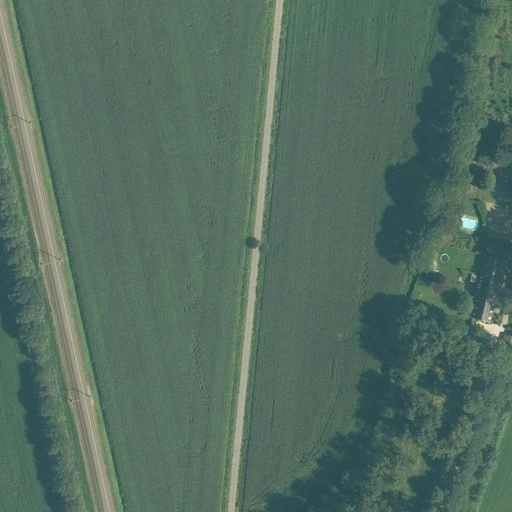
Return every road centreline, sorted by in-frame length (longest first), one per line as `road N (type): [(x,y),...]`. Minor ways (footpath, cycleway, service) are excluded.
road 1 (unclassified): [(279,0),(230,511)]
road 2 (track): [(440,511),(493,352)]
